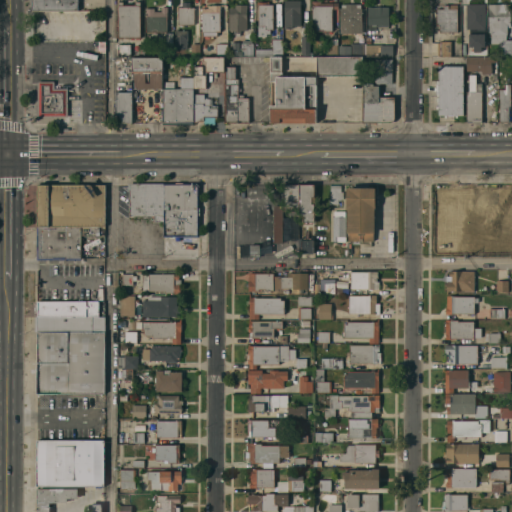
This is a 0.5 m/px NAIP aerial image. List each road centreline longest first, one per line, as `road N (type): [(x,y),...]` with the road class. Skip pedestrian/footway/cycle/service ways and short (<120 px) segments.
road 1 (residential): [(413,0),(413,511)]
road 2 (residential): [(217,154),(215,511)]
road 3 (primary): [(7,281),(5,511)]
road 4 (primary): [(8,24),(9,155)]
road 5 (primary): [(9,155),(7,281)]
